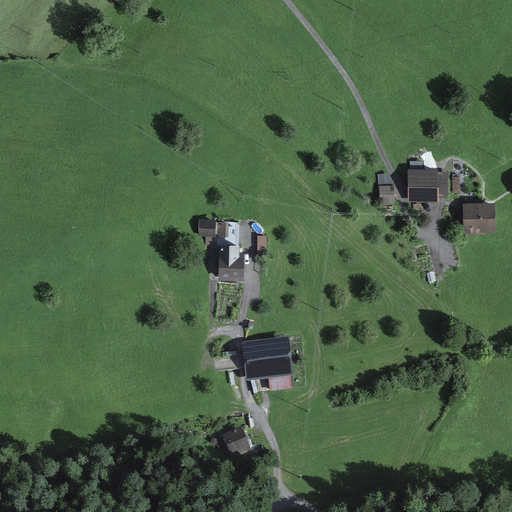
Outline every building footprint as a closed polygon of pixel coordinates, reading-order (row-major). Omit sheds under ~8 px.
[(410,169),(407,169),(407,179),(408,202),(439,202),(439,198),(448,198),(448,172),(438,172),(438,169),(410,169)] [(460,177),(452,177),(453,193),(460,193),(460,177)] [(394,185),(379,186),(380,203),(395,203),(394,185)] [(495,203),(463,204),(464,233),(496,231),(495,203)] [(217,219),(199,219),(199,236),(205,236),(228,237),(229,222),(217,222),(217,219)] [(266,236),(257,235),(257,254),(266,254),(266,236)] [(240,245),(219,245),(218,280),(244,281),(244,252),(240,252),(240,245)] [(245,343),(242,346),(246,381),(250,383),(293,379),(289,339),(245,343)] [(252,448),(241,426),(223,434),(232,457),(252,448)]
